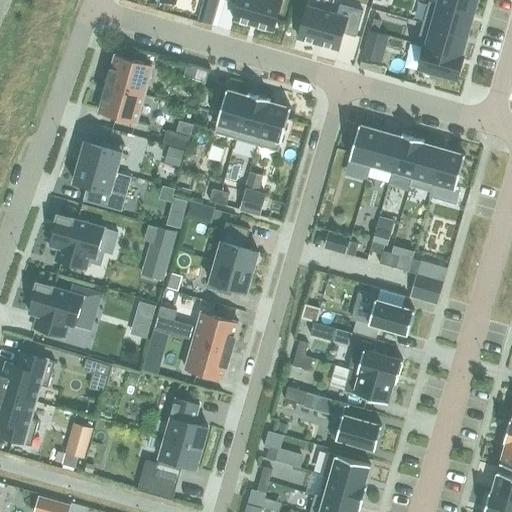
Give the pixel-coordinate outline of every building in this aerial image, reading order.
[(227,0),(238,3),(233,19),(273,31),(282,0),(227,0)] [(439,0),(439,4),(438,5),(473,15),(477,0),(439,0)] [(429,1),(423,23),(467,36),(473,15),(438,5),(439,4),(429,1)] [(308,6),(298,38),(339,50),(343,33),(356,37),(364,11),(341,5),(338,15),(308,6)] [(374,19),(371,31),(379,33),(382,21),(374,19)] [(417,44),(417,45),(426,47),(427,46),(461,56),(461,55),(467,36),(423,23),(417,44)] [(371,31),(363,57),(380,61),(387,35),(386,35),(379,33),(371,31)] [(426,47),(420,68),(427,70),(426,74),(438,77),(439,73),(457,79),(464,56),(461,55),(461,56),(427,46),(426,47)] [(49,62),(13,49),(8,63),(5,62),(0,75),(0,117),(7,120),(8,116),(27,123),(49,62)] [(108,84),(145,95),(153,66),(116,55),(108,84)] [(187,63),(184,75),(205,82),(209,69),(187,63)] [(145,95),(108,84),(100,113),(136,123),(145,95)] [(215,133),(237,139),(249,96),(248,95),(227,89),(215,133)] [(270,102),(271,102),(271,99),(249,93),(248,95),(249,96),(237,139),(257,145),(270,102)] [(291,108),(271,102),(270,102),(257,145),(279,151),(291,108)] [(350,159),(372,165),(382,130),(361,124),(360,124),(350,159)] [(164,142),(187,148),(190,136),(167,130),(164,142)] [(402,136),(382,130),(372,165),(392,171),(390,180),(402,136)] [(402,136),(390,180),(411,186),(423,142),(424,143),(425,140),(402,134),(402,136)] [(79,161),(117,172),(125,144),(101,138),(99,145),(85,141),(79,161)] [(411,186),(432,192),(444,148),(424,143),(423,142),(411,186)] [(170,145),(166,160),(181,165),(185,149),(170,145)] [(466,154),(444,148),(432,192),(435,183),(456,189),(466,154)] [(117,172),(79,161),(74,182),(88,186),(86,192),(84,200),(122,211),(132,176),(117,172)] [(245,187),(239,209),(260,214),(266,192),(245,187)] [(218,203),(222,191),(213,189),(210,201),(218,203)] [(230,193),(222,191),(218,203),(227,205),(230,193)] [(173,196),(166,223),(181,228),(189,201),(173,196)] [(59,215),(50,245),(60,247),(56,261),(86,269),(90,256),(97,258),(105,228),(59,215)] [(224,229),(215,261),(253,272),(259,252),(245,247),(248,236),(250,228),(227,221),(224,229)] [(155,224),(148,248),(171,254),(177,230),(155,224)] [(377,226),(373,240),(385,243),(388,244),(392,231),(377,226)] [(350,241),(342,239),(338,251),(347,254),(350,241)] [(373,240),(370,251),(382,254),(383,250),(385,243),(373,240)] [(350,241),(347,254),(355,256),(359,244),(350,241)] [(392,253),(383,250),(382,254),(380,263),(386,265),(388,265),(391,256),(392,253)] [(391,256),(388,265),(397,268),(400,255),(392,253),(391,256)] [(421,261),(412,259),(409,271),(418,274),(421,261)] [(253,272),(215,261),(209,281),(221,285),(219,292),(231,295),(233,288),(247,292),(253,272)] [(171,272),(166,288),(177,291),(182,276),(171,272)] [(415,274),(409,296),(436,304),(442,281),(415,274)] [(38,282),(29,312),(39,315),(35,328),(65,337),(69,324),(76,326),(84,296),(38,282)] [(408,338),(415,313),(365,298),(358,322),(408,338)] [(141,302),(136,318),(151,322),(156,307),(141,302)] [(300,318),(314,322),(316,323),(320,310),(304,305),(300,318)] [(160,309),(154,327),(169,331),(174,313),(160,309)] [(194,341),(231,351),(239,322),(202,312),(194,341)] [(311,334),(333,341),(337,329),(316,323),(314,322),(311,334)] [(349,369),(351,369),(351,368),(395,381),(395,382),(397,383),(404,360),(370,350),(372,343),(357,338),(349,369)] [(231,351),(194,341),(186,370),(223,380),(231,351)] [(300,341),(297,353),(314,358),(317,346),(300,341)] [(148,350),(142,370),(157,374),(163,354),(148,350)] [(9,363),(0,391),(37,402),(42,386),(50,388),(57,362),(22,352),(18,365),(9,363)] [(293,365),(310,370),(314,358),(297,353),(293,365)] [(86,359),(83,372),(92,374),(107,379),(110,366),(86,359)] [(351,368),(351,369),(345,390),(389,403),(395,382),(395,381),(351,368)] [(308,392),(288,386),(285,399),(304,404),(308,392)] [(37,402),(0,391),(0,392),(0,422),(1,423),(0,426),(0,437),(32,447),(40,421),(32,419),(37,402)] [(177,398),(165,437),(203,448),(209,427),(195,423),(200,404),(177,398)] [(382,425),(347,415),(350,404),(334,400),(331,412),(338,414),(332,437),(375,450),(382,425)] [(84,457),(93,427),(74,422),(66,452),(84,457)] [(280,423),(277,432),(289,435),(291,426),(280,423)] [(266,437),(264,444),(270,446),(279,448),(283,434),(268,430),(266,437)] [(146,459),(139,485),(174,496),(178,483),(183,464),(197,468),(203,448),(165,437),(158,462),(146,459)] [(506,442),(500,463),(511,466),(511,442),(507,441),(504,441),(504,442),(506,442)] [(270,446),(267,458),(275,461),(279,448),(270,446)] [(321,475),(325,476),(326,475),(365,486),(365,485),(371,465),(327,452),(321,475)] [(261,479),(269,481),(273,469),(264,467),(261,479)] [(490,491),(490,492),(511,498),(511,475),(498,471),(492,492),(490,491)] [(359,507),(359,508),(361,509),(368,486),(365,485),(365,486),(326,475),(325,476),(319,497),(324,498),(324,497),(359,507)] [(261,479),(257,491),(266,493),(269,481),(261,479)] [(511,511),(511,498),(490,492),(483,511),(511,511)] [(40,497),(35,511),(69,511),(71,506),(40,497)] [(357,511),(359,508),(359,507),(324,497),(324,498),(320,511),(357,511)] [(244,511),(259,511),(261,507),(247,503),(244,511)]
